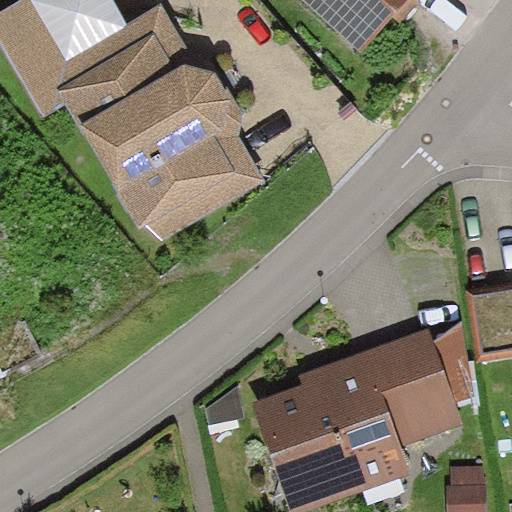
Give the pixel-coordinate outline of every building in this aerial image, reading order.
[(408,0),(292,0),(349,58),(408,0)] [(175,36),(41,113),(100,215),(124,202),(141,233),(252,169),(175,36)] [(11,276),(0,282),(0,363),(47,334),(11,276)] [(511,290),(464,297),(473,368),(511,363),(511,290)] [(428,349),(447,406),(471,399),(458,328),(428,349)] [(307,391),(248,412),(282,511),(322,511),(407,483),(396,454),(457,433),(447,406),(428,349),(424,339),(303,380),(307,391)] [(485,511),(486,476),(444,476),(443,511),(485,511)]
